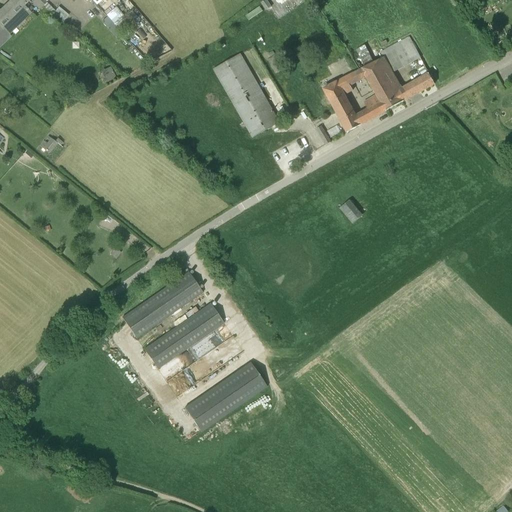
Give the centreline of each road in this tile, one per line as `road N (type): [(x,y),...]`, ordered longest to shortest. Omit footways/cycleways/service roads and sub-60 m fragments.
road 1 (residential): [(0,417),(68,336),(164,256),(511,54)]
road 2 (track): [(0,449),(203,511)]
